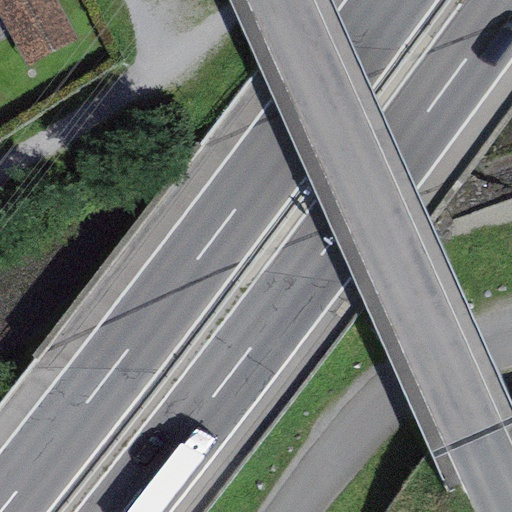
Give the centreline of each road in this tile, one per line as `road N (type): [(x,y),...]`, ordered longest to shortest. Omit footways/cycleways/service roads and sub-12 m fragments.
road 1 (trunk): [(123,511),(511,0)]
road 2 (trunk): [(389,0),(2,511)]
road 3 (unclassified): [(281,0),(511,511)]
